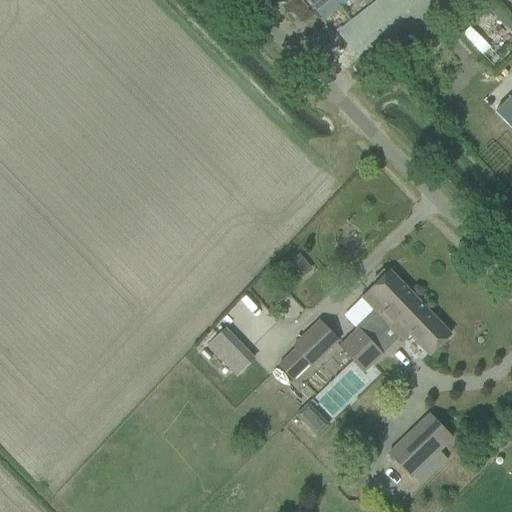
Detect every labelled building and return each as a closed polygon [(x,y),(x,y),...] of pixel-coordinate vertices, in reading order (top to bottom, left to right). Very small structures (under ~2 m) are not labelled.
[(307,0),(323,21),(349,0),(307,0)] [(337,33),(367,73),(462,0),(380,0),(341,30),(340,29),(336,32),(337,33)] [(511,96),(495,113),(511,131),(511,96)] [(298,255),(285,266),(298,282),(311,270),(298,255)] [(358,331),(341,348),(362,369),(366,373),(383,356),(371,344),(389,327),(400,339),(403,343),(408,338),(410,336),(429,356),(450,335),(404,287),(389,272),(387,274),(385,272),(381,276),(383,278),(361,300),(372,312),(355,328),(358,331)] [(219,321),(247,350),(277,321),(249,292),(219,321)] [(281,304),(276,310),(282,315),(287,309),(281,304)] [(277,367),(291,382),(310,365),(312,368),(339,343),(319,322),(292,347),(295,350),(277,367)] [(227,334),(218,344),(237,362),(246,352),(227,334)] [(167,385),(163,389),(170,397),(175,393),(167,385)] [(387,456),(411,480),(453,439),(428,415),(387,456)]
